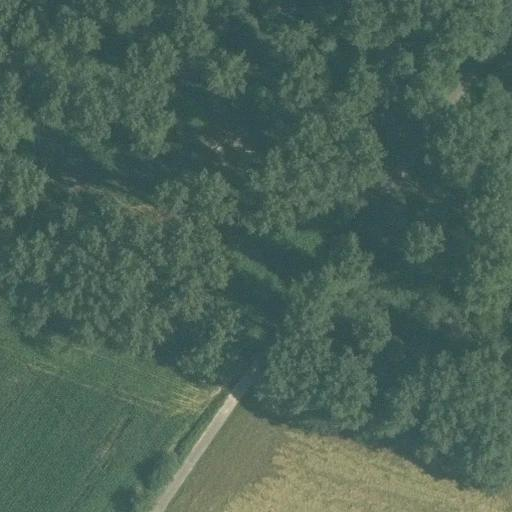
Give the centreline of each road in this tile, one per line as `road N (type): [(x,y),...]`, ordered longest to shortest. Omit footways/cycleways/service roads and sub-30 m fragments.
road 1 (track): [(161,511),(403,173)]
road 2 (unclassified): [(403,173),(511,26)]
road 3 (track): [(397,179),(511,222)]
